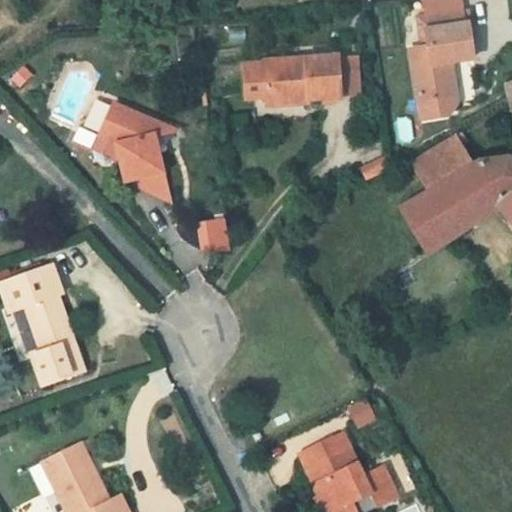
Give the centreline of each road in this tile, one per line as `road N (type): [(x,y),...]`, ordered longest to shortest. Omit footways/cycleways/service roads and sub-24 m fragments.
road 1 (unknown): [(8,117),(165,273),(194,331),(343,148)]
road 2 (residential): [(253,511),(194,391),(194,331)]
